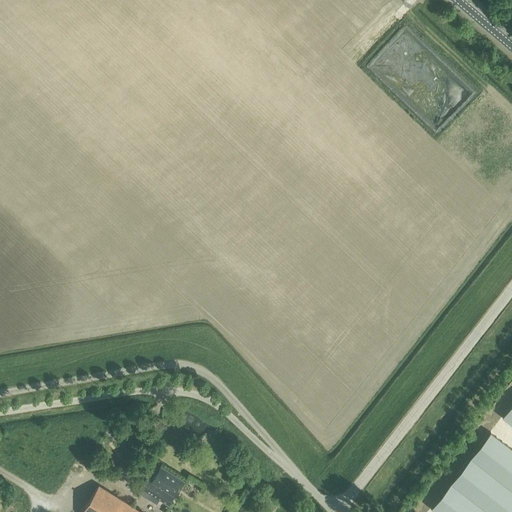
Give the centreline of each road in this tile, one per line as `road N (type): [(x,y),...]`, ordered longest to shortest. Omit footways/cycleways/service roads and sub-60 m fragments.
road 1 (unclassified): [(293,470),(222,388),(186,366),(0,393)]
road 2 (unclassified): [(293,470),(209,401),(180,391),(0,412)]
road 3 (unclassified): [(511,288),(338,511)]
